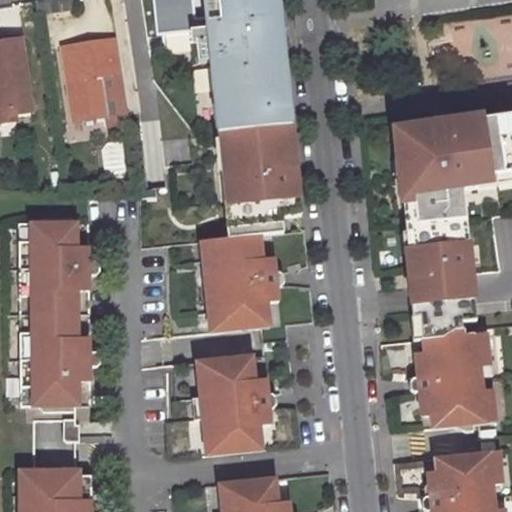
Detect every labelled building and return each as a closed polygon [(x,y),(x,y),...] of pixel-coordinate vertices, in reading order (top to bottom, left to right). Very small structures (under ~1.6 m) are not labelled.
[(207,68),(214,141),(224,140),(291,134),(292,133),(279,7),(274,0),(154,0),(159,41),(204,37),(205,46),(192,48),(194,69),(207,68)] [(28,116),(17,43),(0,45),(0,115),(9,115),(9,118),(28,116)] [(62,52),(72,126),(81,124),(99,122),(108,120),(102,82),(120,80),(115,45),(62,52)] [(0,127),(11,126),(9,118),(9,115),(0,115),(0,127)] [(82,132),(101,130),(99,122),(81,124),(82,132)] [(498,132),(510,131),(511,130),(511,128),(511,123),(509,123),(497,125),(498,132)] [(453,341),(465,340),(465,333),(479,331),(474,286),(465,195),(480,193),(479,184),(510,180),(511,179),(511,142),(510,131),(498,132),(497,125),(482,127),(482,124),(392,138),(396,170),(403,169),(405,187),(407,206),(404,206),(408,242),(411,242),(413,258),(406,259),(409,291),(413,325),(421,324),(423,343),(421,343),(422,349),(424,349),(446,347),(453,341)] [(291,134),(224,140),(225,144),(227,163),(229,182),(222,183),(224,212),(231,211),(235,245),(259,243),(281,241),(279,224),(300,222),(291,134)] [(215,145),(216,164),(227,163),(225,144),(215,145)] [(229,182),(227,163),(216,164),(218,183),(222,183),(229,182)] [(393,170),(396,188),(405,187),(403,169),(396,170),(393,170)] [(510,180),(479,184),(480,193),(511,189),(510,180)] [(396,188),(398,207),(404,206),(407,206),(405,187),(396,188)] [(221,212),(224,246),(235,245),(231,211),(224,212),(221,212)] [(17,337),(17,364),(17,410),(37,410),(43,416),(72,415),(72,410),(77,410),(77,385),(88,385),(87,371),(92,370),(92,356),(87,356),(87,341),(76,341),(76,295),(87,295),(87,281),(91,281),(91,267),(87,267),(87,252),(75,252),(75,228),(70,228),(70,222),(40,223),(36,228),(17,228),(17,301),(30,301),(30,318),(30,337),(17,337)] [(202,291),(205,318),(214,317),(217,337),(255,332),(260,331),(268,330),(266,307),(277,306),(275,291),(280,291),(282,288),(283,285),(282,282),(279,279),(274,279),(272,266),(261,267),(259,243),(235,245),(224,246),(207,248),(209,267),(211,290),(202,291)] [(197,248),(199,267),(209,267),(207,248),(197,248)] [(211,290),(209,267),(199,267),(202,291),(211,290)] [(30,318),(30,301),(17,301),(17,318),(30,318)] [(217,337),(214,317),(205,318),(208,338),(217,337)] [(17,318),(17,337),(30,337),(30,318),(17,318)] [(446,347),(424,349),(426,361),(416,362),(419,386),(415,386),(411,388),(410,390),(409,395),(410,397),(414,400),(417,401),(420,400),(423,424),(432,423),(434,437),(457,435),(466,440),(475,439),(475,433),(498,431),(495,398),(474,401),(471,379),(492,376),(489,338),(465,340),(453,341),(446,347)] [(192,381),(199,444),(203,444),(205,459),(259,453),(257,428),(268,427),(266,411),(270,410),(272,409),(274,406),(273,402),(271,399),(268,398),(265,399),(263,383),(251,384),(249,359),(208,364),(210,379),(196,381),(192,381)] [(195,366),(196,381),(210,379),(208,364),(195,366)] [(61,424),(61,446),(110,446),(110,439),(78,440),(78,430),(73,430),(73,424),(61,424)] [(485,511),(483,495),(504,493),(501,461),(478,464),(477,456),(464,458),(455,466),(437,468),(438,480),(428,481),(431,505),(428,505),(424,507),(422,509),(421,511),(485,511)] [(88,511),(88,502),(78,502),(77,478),(73,478),(73,472),(36,472),(33,476),(17,476),(17,511),(88,511)] [(88,502),(88,478),(77,478),(78,502),(88,502)] [(287,511),(287,504),(277,505),(274,480),(234,485),(236,502),(223,503),(219,504),(219,511),(287,511)] [(234,485),(220,486),(223,503),(236,502),(234,485)]
